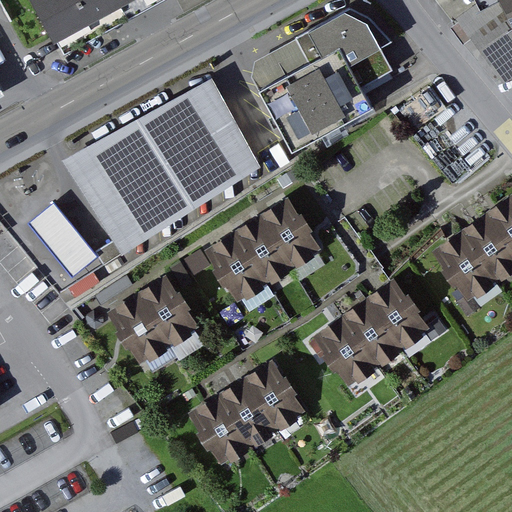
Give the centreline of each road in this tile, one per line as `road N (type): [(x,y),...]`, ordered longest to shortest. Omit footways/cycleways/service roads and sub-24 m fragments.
road 1 (primary): [(0,145),(261,0)]
road 2 (residential): [(398,0),(511,139)]
